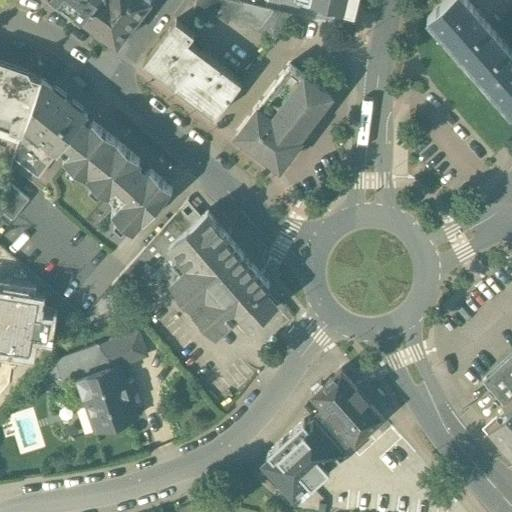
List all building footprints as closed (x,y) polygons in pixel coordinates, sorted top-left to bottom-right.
[(95,0),(59,0),(66,5),(83,18),(95,0)] [(95,0),(83,18),(118,44),(150,0),(95,0)] [(233,0),(196,0),(192,13),(213,20),(214,15),(219,16),(228,23),(231,19),(243,2),(233,0)] [(347,0),(311,0),(346,8),(347,0)] [(511,50),(484,18),(477,9),(476,10),(467,0),(445,0),(427,16),(449,41),(487,85),(511,113),(511,50)] [(243,2),(231,19),(242,28),(246,23),(257,31),(261,27),(274,10),(243,2)] [(293,14),(274,10),(261,27),(275,38),(293,14)] [(176,19),(144,62),(176,86),(202,51),(188,40),(194,32),(176,19)] [(241,81),(202,51),(176,86),(215,116),(241,81)] [(0,129),(22,136),(26,123),(27,120),(41,76),(0,62),(0,129)] [(247,119),(237,132),(280,164),(291,149),(300,137),(299,136),(331,93),(291,62),(247,119)] [(87,113),(41,76),(27,120),(26,123),(59,148),(60,147),(83,117),(85,114),(86,114),(87,113)] [(87,175),(117,137),(93,119),(90,123),(83,118),(84,118),(83,117),(60,147),(67,153),(64,156),(87,175)] [(117,137),(87,175),(109,194),(110,193),(117,204),(112,210),(133,229),(143,219),(170,190),(170,189),(173,186),(151,166),(144,174),(140,171),(142,170),(138,164),(137,165),(135,163),(140,157),(117,137)] [(180,208),(138,255),(154,273),(177,252),(169,243),(192,223),(192,222),(180,208)] [(270,284),(206,210),(192,222),(192,223),(169,243),(177,252),(189,265),(172,280),(215,331),(240,309),(252,323),(271,307),(259,293),(270,284)] [(138,255),(112,284),(126,300),(155,275),(154,273),(138,255)] [(37,283),(0,277),(0,356),(24,360),(25,354),(35,355),(38,339),(54,342),(59,309),(43,307),(46,292),(36,290),(37,283)] [(139,330),(98,345),(106,367),(120,362),(121,363),(147,354),(139,330)] [(98,343),(55,358),(63,381),(78,376),(106,367),(98,345),(98,343)] [(511,352),(483,378),(509,408),(501,415),(498,416),(495,418),(490,425),(511,450),(511,352)] [(106,367),(78,376),(96,429),(138,415),(132,398),(139,395),(132,377),(126,379),(121,363),(120,362),(106,367)] [(363,391),(342,367),(313,393),(334,417),(363,391)] [(363,391),(334,417),(355,441),(385,414),(363,391)] [(306,412),(254,458),(287,495),(339,449),(306,412)]
